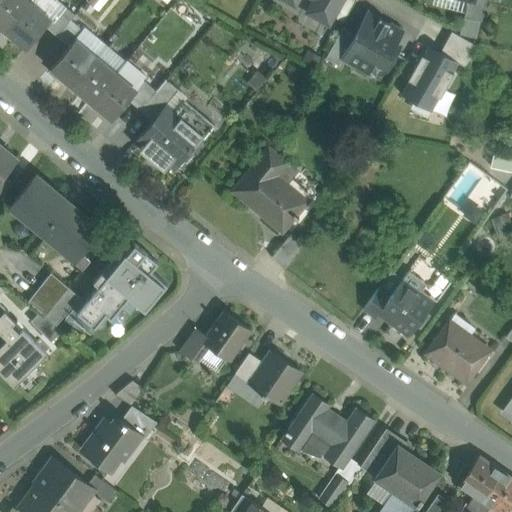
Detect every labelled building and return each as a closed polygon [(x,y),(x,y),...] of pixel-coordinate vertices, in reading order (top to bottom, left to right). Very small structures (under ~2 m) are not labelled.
[(30,2),(27,0),(0,0),(0,21),(7,28),(8,28),(30,2)] [(57,0),(31,0),(30,2),(50,19),(54,22),(66,7),(57,0)] [(286,0),(295,4),(297,0),(314,0),(308,12),(329,23),(333,16),(341,0),(286,0)] [(355,0),(341,0),(333,16),(343,22),(355,0)] [(473,0),(474,0),(472,0),(468,0),(464,16),(481,21),(486,0),(473,0)] [(50,19),(30,2),(8,28),(7,28),(5,30),(14,38),(16,35),(28,45),(26,47),(26,48),(45,26),(50,19)] [(66,7),(54,22),(50,19),(45,26),(57,36),(70,20),(74,15),(66,7)] [(403,31),(368,11),(360,26),(355,33),(342,58),(343,58),(361,69),(380,80),(395,52),(392,51),(403,31)] [(70,20),(57,36),(69,46),(75,39),(82,30),(70,20)] [(343,27),(325,58),(339,65),(343,58),(342,58),(355,33),(343,27)] [(475,44),(452,31),(440,52),(458,62),(458,63),(469,69),(475,44)] [(69,46),(51,68),(60,76),(62,73),(73,82),(96,56),(75,39),(69,46)] [(440,52),(428,45),(401,94),(431,111),(458,63),(458,62),(440,52)] [(115,72),(96,56),(73,82),(71,85),(80,92),(82,89),(93,99),(115,72)] [(135,89),(115,72),(93,99),(91,101),(112,119),(128,99),(136,89),(135,89)] [(143,79),(135,89),(136,89),(128,99),(140,110),(156,91),(143,79)] [(156,91),(140,110),(152,120),(165,104),(166,105),(179,89),(166,79),(156,91)] [(215,125),(184,99),(174,111),(203,135),(201,137),(204,139),(215,125)] [(166,105),(165,104),(152,120),(139,136),(170,162),(176,167),(201,137),(203,135),(174,111),(166,105)] [(170,162),(139,136),(138,137),(145,143),(139,150),(164,170),(170,162)] [(17,159),(0,145),(0,179),(2,177),(17,159)] [(511,149),(495,145),(491,166),(511,170),(511,149)] [(269,146),(232,190),(282,231),(308,200),(276,174),(287,162),(269,146)] [(459,209),(481,169),(462,159),(441,199),(459,209)] [(42,232),(68,201),(36,174),(9,205),(42,232)] [(0,179),(0,199),(12,185),(2,177),(0,179)] [(75,259),(101,227),(68,201),(42,232),(75,259)] [(305,244),(291,233),(272,256),(285,267),(305,244)] [(127,251),(126,253),(125,252),(105,276),(145,309),(164,285),(138,263),(137,262),(145,252),(134,243),(127,251)] [(158,262),(145,252),(137,262),(138,263),(164,285),(145,309),(105,276),(125,252),(126,253),(127,251),(122,247),(93,282),(98,286),(77,312),(95,327),(105,315),(111,319),(128,298),(145,311),(167,285),(151,271),(158,262)] [(426,282),(409,270),(401,281),(418,293),(426,282)] [(50,273),(27,301),(40,312),(46,316),(69,288),(50,273)] [(418,293),(401,281),(389,297),(380,310),(380,311),(410,332),(431,303),(418,293)] [(69,288),(46,316),(56,325),(79,296),(69,288)] [(378,289),(363,309),(375,318),(380,311),(380,310),(389,297),(378,289)] [(19,332),(12,324),(15,321),(4,310),(0,313),(0,332),(7,339),(0,345),(0,371),(14,386),(46,353),(33,340),(22,329),(19,332)] [(207,335),(203,341),(207,345),(229,359),(250,328),(224,310),(207,335)] [(62,330),(40,312),(30,321),(51,342),(62,330)] [(491,348),(450,319),(425,354),(467,383),(491,348)] [(197,329),(181,351),(195,362),(207,345),(203,341),(207,335),(197,329)] [(265,364),(251,384),(262,391),(261,393),(265,395),(266,394),(277,401),(299,369),(273,352),(265,364)] [(249,353),(235,373),(251,384),(265,364),(249,353)] [(132,380),(115,394),(130,404),(142,387),(132,380)] [(329,404),(312,393),(286,431),(302,442),(310,430),(331,443),(326,451),(344,463),(374,419),(356,407),(346,421),(327,408),(329,404)] [(511,398),(503,411),(511,417),(511,398)] [(156,422),(132,405),(121,420),(141,435),(141,436),(144,439),(156,422)] [(116,417),(108,428),(102,423),(82,450),(109,470),(118,457),(123,460),(141,436),(141,435),(121,420),(116,417)] [(382,434),(367,455),(384,466),(398,445),(382,434)] [(438,472),(398,445),(384,466),(377,477),(394,489),(416,504),(417,503),(418,504),(422,499),(421,498),(438,472)] [(479,455),(470,467),(465,464),(458,475),(462,478),(458,484),(474,495),(465,509),(463,508),(459,511),(474,511),(482,500),(502,471),(479,455)] [(88,484),(54,459),(35,484),(72,511),(74,511),(92,489),(93,487),(88,484)] [(511,511),(511,477),(502,471),(482,500),(474,511),(484,511),(489,505),(498,511),(507,511),(509,510),(511,511)] [(348,482),(336,473),(319,498),(331,506),(348,482)] [(118,491),(95,474),(88,484),(93,487),(92,489),(110,502),(118,491)] [(72,511),(35,484),(34,486),(35,486),(21,506),(20,505),(18,507),(25,511),(72,511)] [(394,489),(377,511),(410,511),(416,504),(394,489)] [(244,511),(252,501),(242,494),(229,511),(244,511)] [(438,494),(425,511),(442,511),(449,501),(438,494)] [(267,511),(252,501),(244,511),(267,511)]
